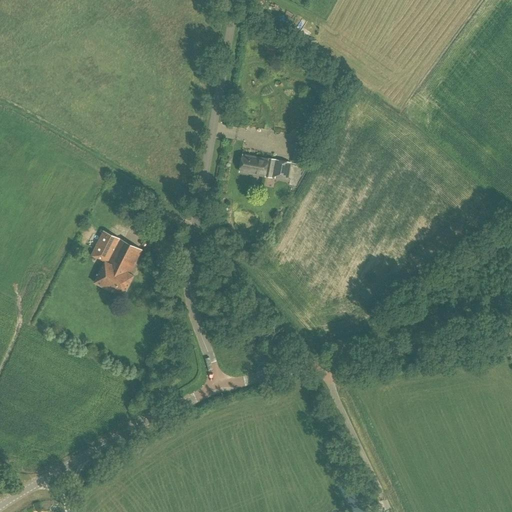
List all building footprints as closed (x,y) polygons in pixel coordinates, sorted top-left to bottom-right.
[(277,55),(280,40),(269,38),(266,54),(277,55)] [(306,166),(310,145),(295,143),(292,163),(306,166)] [(268,160),(243,155),(240,172),(265,177),(289,182),(292,163),(268,158),(268,160)] [(123,297),(133,276),(131,275),(143,251),(120,239),(103,230),(91,255),(105,262),(95,283),(123,297)] [(174,261),(182,238),(162,230),(153,253),(174,261)]
